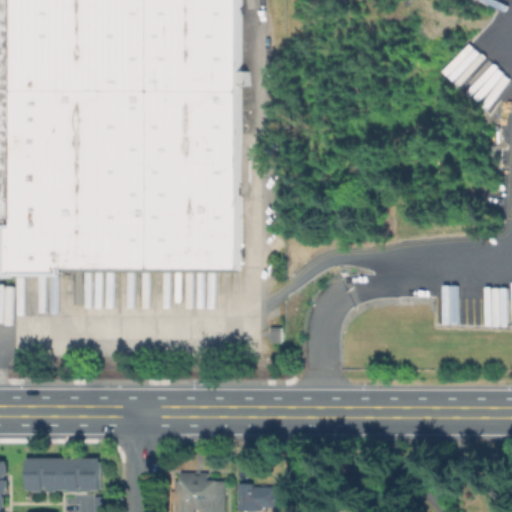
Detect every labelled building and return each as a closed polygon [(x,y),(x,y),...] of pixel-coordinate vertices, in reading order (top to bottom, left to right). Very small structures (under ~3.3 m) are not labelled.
[(0,0),(241,0),(241,271),(21,271),(21,276),(8,276),(8,223),(17,223),(17,218),(0,217),(0,0)] [(269,341),(280,341),(280,326),(269,326),(269,341)] [(100,457),(26,457),(26,490),(82,490),(100,490),(100,457)] [(227,471),(226,511),(208,511),(208,506),(197,506),(197,511),(176,511),(176,471),(227,471)] [(303,489),(303,506),(280,506),(280,511),(264,511),(265,510),(242,509),(242,483),(257,483),(257,485),(278,485),(278,489),(303,489)] [(107,511),(108,496),(94,495),(93,511),(107,511)]
